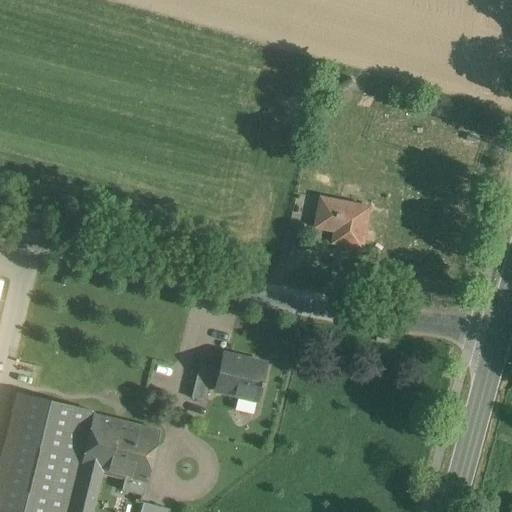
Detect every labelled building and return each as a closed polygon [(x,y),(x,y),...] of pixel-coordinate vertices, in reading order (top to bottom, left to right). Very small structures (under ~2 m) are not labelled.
[(463,151),(481,144),(484,142),(479,128),(457,137),(463,151)] [(316,227),(331,230),(348,233),(346,245),(362,248),(370,209),(323,199),(322,199),(316,227)] [(268,364),(226,352),(222,366),(220,373),(217,386),(259,398),(268,364)] [(201,360),(192,395),(208,399),(215,371),(220,373),(222,366),(201,360)] [(95,411),(32,395),(26,419),(90,434),(94,413),(95,413),(95,411)] [(95,413),(94,413),(90,434),(84,464),(105,470),(129,476),(126,489),(145,494),(161,429),(95,413)] [(90,434),(26,419),(5,510),(15,511),(71,511),(84,464),(90,434)] [(84,464),(71,511),(93,511),(105,470),(84,464)] [(171,511),(173,507),(146,499),(142,511),(171,511)]
